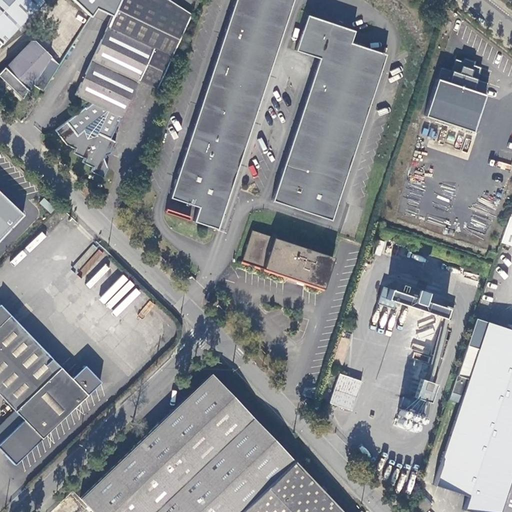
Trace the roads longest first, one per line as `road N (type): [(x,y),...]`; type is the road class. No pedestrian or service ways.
road 1 (tertiary): [(218,336),(0,125)]
road 2 (unclassified): [(24,511),(218,336)]
road 3 (tertiary): [(384,511),(218,336)]
road 4 (unknown): [(0,476),(20,474),(112,374),(90,332)]
